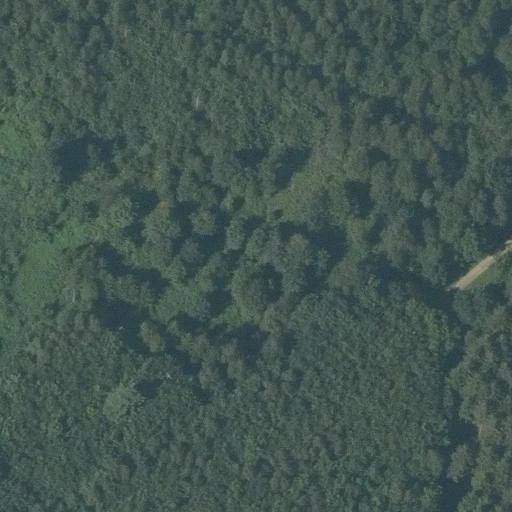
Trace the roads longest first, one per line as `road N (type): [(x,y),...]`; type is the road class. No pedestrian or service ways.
road 1 (track): [(511,244),(438,306),(56,511)]
road 2 (track): [(438,306),(0,150)]
